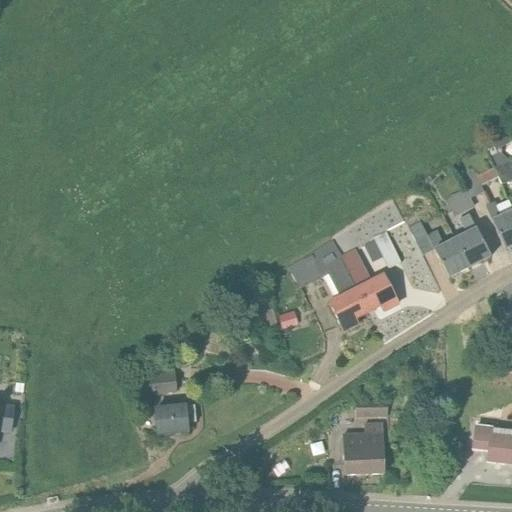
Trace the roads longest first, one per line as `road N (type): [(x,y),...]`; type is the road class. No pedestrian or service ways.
road 1 (unclassified): [(176,507),(226,456),(511,272)]
road 2 (tertiary): [(176,507),(381,511)]
